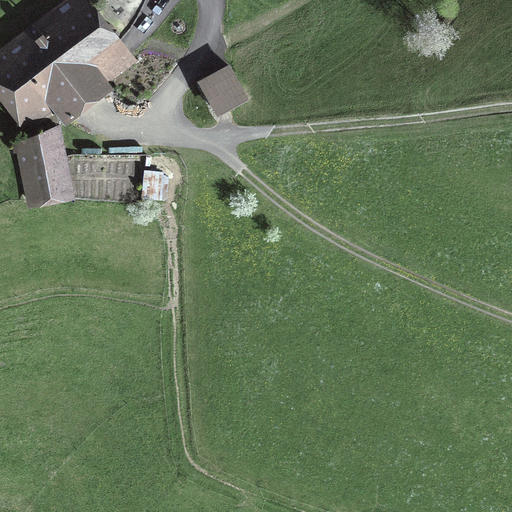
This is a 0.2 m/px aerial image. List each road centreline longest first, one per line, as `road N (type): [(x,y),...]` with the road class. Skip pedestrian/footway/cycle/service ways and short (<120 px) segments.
road 1 (track): [(511,107),(215,139),(348,250),(511,314)]
road 2 (unclassified): [(215,139),(177,135),(164,120),(207,39),(216,0)]
